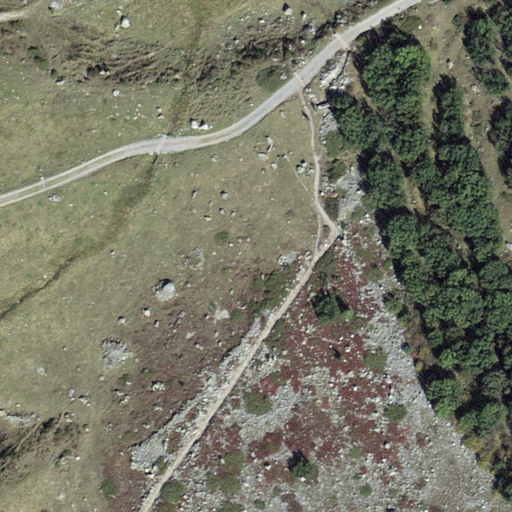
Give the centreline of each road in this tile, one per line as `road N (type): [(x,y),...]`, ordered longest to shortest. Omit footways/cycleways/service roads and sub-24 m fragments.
road 1 (track): [(297,81),(235,132),(140,147),(0,201)]
road 2 (track): [(410,0),(357,30),(297,81)]
